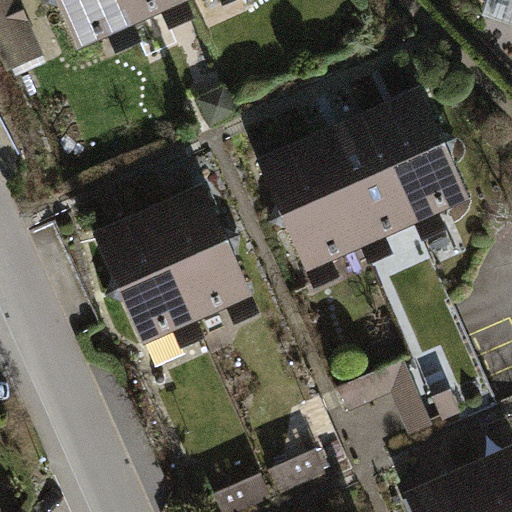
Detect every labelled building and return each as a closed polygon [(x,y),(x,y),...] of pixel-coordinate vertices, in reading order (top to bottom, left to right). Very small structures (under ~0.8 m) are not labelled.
[(9,0),(0,0),(0,67),(32,54),(9,0)] [(47,0),(64,37),(146,0),(47,0)] [(412,85),(247,155),(296,269),(461,199),(412,85)] [(193,182),(83,231),(131,337),(240,288),(193,182)] [(404,355),(337,383),(348,409),(391,391),(408,431),(432,421),(404,355)] [(438,476),(404,491),(413,511),(511,511),(511,442),(484,455),(438,476)] [(318,446),(272,466),(282,488),(328,468),(318,446)] [(260,471),(217,487),(226,511),(269,494),(260,471)]
